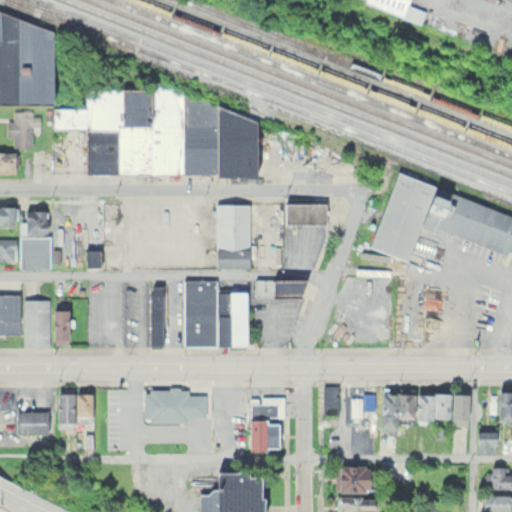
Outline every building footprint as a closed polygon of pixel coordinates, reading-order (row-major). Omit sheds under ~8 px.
[(368,0),(401,12),(405,0),(368,0)] [(49,20),(0,18),(0,101),(46,103),(49,20)] [(84,172),(249,177),(251,98),(83,93),(82,107),(50,106),(50,128),(86,129),(84,172)] [(11,146),(32,146),(31,126),(40,126),(40,111),(12,111),(12,119),(5,120),(5,136),(11,136),(11,146)] [(0,171),(12,172),(12,150),(0,150),(0,171)] [(364,245),(404,260),(418,224),(511,260),(511,213),(394,168),(364,245)] [(323,202),(280,202),(280,224),(323,224),(323,202)] [(213,203),(212,267),(248,268),(249,203),(213,203)] [(0,223),(17,224),(17,206),(0,205),(0,223)] [(83,210),(83,236),(99,236),(99,210),(83,210)] [(51,236),(0,236),(0,260),(18,260),(18,268),(50,268),(51,236)] [(214,344),(214,290),(214,279),(180,279),(180,344),(214,344)] [(302,295),(302,279),(255,279),(255,295),(302,295)] [(147,345),(159,345),(160,287),(147,287),(147,345)] [(245,344),(214,344),(214,290),(245,290),(245,344)] [(0,293),(0,333),(20,333),(20,294),(0,293)] [(22,344),(66,344),(66,309),(49,309),(49,298),(22,298),(22,344)] [(360,343),(390,343),(390,328),(379,328),(379,313),(360,313),(360,343)] [(349,346),(349,314),(332,314),(332,346),(349,346)] [(338,384),(322,384),(322,413),(338,413),(338,384)] [(511,387),(495,388),(495,419),(511,419),(511,387)] [(56,389),(56,420),(91,420),(91,389),(56,389)] [(378,425),(394,425),(394,416),(429,416),(429,389),(378,389),(378,425)] [(431,416),(447,416),(447,390),(431,390),(431,416)] [(467,422),(467,391),(450,391),(450,422),(467,422)] [(245,393),(246,446),(276,446),(275,415),(286,415),(285,392),(245,393)] [(351,397),(351,414),(363,414),(363,397),(351,397)] [(49,431),(49,408),(14,408),(14,431),(49,431)] [(496,429),(471,429),(471,450),(495,450),(496,429)] [(366,489),(366,462),(333,462),(333,489),(366,489)] [(511,486),(511,465),(485,465),(485,486),(511,486)] [(209,468),(210,494),(196,494),(195,511),(261,511),(262,493),(256,493),(256,472),(242,472),(242,467),(209,468)] [(481,510),(509,510),(509,492),(481,492),(481,510)] [(333,511),(373,511),(374,494),(333,494),(333,511)]
